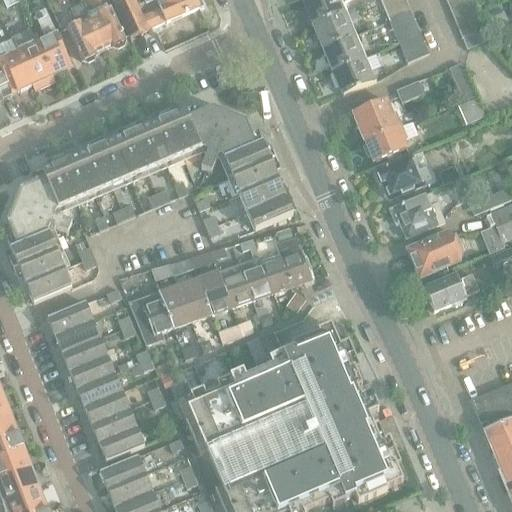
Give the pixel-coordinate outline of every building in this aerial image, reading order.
[(162,0),(156,3),(159,11),(141,19),(132,0),(110,0),(130,42),(149,34),(148,33),(167,25),(168,26),(184,18),(199,11),(203,10),(198,0),(162,0)] [(308,17),(314,29),(347,16),(343,5),(353,1),(352,0),(317,0),(304,6),(308,17)] [(378,0),(383,11),(405,2),(404,0),(378,0)] [(444,0),(448,9),(469,0),(444,0)] [(469,0),(448,9),(453,20),(475,11),(470,0),(469,0)] [(383,11),(388,22),(410,13),(405,2),(383,11)] [(106,5),(86,15),(105,54),(112,50),(118,52),(125,49),(127,44),(112,12),(110,12),(106,5)] [(40,7),(31,11),(34,18),(43,14),(40,7)] [(96,58),(105,54),(86,15),(83,7),(70,14),(76,27),(67,31),(82,63),(89,66),(94,63),(96,58)] [(199,11),(187,17),(184,18),(168,26),(166,26),(171,35),(203,21),(199,11)] [(453,20),(458,31),(479,22),(475,11),(453,20)] [(45,43),(37,47),(52,79),(53,78),(72,69),(45,13),(43,14),(34,18),(45,43)] [(388,22),(393,32),(414,23),(410,13),(388,22)] [(314,29),(323,52),(356,39),(347,16),(314,29)] [(458,31),(462,42),(484,33),(479,22),(458,31)] [(397,44),(419,34),(414,23),(393,32),(397,44)] [(11,43),(32,88),(35,94),(55,84),(53,78),(52,79),(37,47),(31,33),(11,42),(11,43)] [(489,44),(484,33),(462,42),(467,53),(489,44)] [(397,44),(402,55),(424,45),(419,34),(397,44)] [(323,52),(333,75),(366,62),(356,39),(323,52)] [(0,70),(10,92),(13,97),(32,88),(11,43),(0,48),(0,70)] [(429,57),(424,45),(402,55),(407,66),(429,57)] [(375,85),(366,62),(333,75),(343,99),(375,85)] [(0,96),(10,92),(0,70),(0,103),(1,103),(0,100),(0,96)] [(417,85),(396,94),(401,107),(423,98),(417,85)] [(484,120),(475,101),(456,109),(465,128),(484,120)] [(353,118),(365,147),(400,132),(395,119),(392,120),(386,104),(353,118)] [(12,213),(7,225),(17,250),(10,252),(33,307),(71,291),(48,234),(50,230),(67,236),(71,226),(54,220),(56,214),(203,152),(208,154),(201,172),(211,176),(218,158),(223,160),(255,234),(293,218),(262,146),(256,149),(245,125),(233,120),(225,116),(212,111),(188,122),(185,115),(42,176),(44,182),(20,193),(15,205),(12,213)] [(413,126),(400,132),(365,147),(366,150),(363,151),(367,161),(370,160),(373,166),(406,152),(403,146),(406,144),(405,143),(417,137),(413,126)] [(389,203),(434,185),(428,171),(418,175),(412,160),(375,175),(376,178),(375,181),(378,187),(380,187),(381,191),(383,190),(389,203)] [(454,169),(438,176),(444,189),(460,182),(454,169)] [(176,192),(180,201),(189,197),(185,188),(176,192)] [(153,213),(171,205),(167,194),(148,202),(153,213)] [(474,220),(504,207),(499,195),(469,208),(474,220)] [(406,242),(444,226),(432,196),(390,214),(396,228),(400,227),(406,242)] [(195,206),(199,216),(212,210),(208,200),(195,206)] [(502,246),(511,242),(511,208),(490,218),(502,246)] [(118,227),(136,220),(132,209),(113,217),(118,227)] [(100,235),(109,231),(105,220),(95,224),(100,235)] [(202,225),(206,233),(218,228),(214,220),(202,225)] [(305,227),(294,231),(296,235),(307,231),(308,231),(306,227),(305,227)] [(221,237),(218,228),(206,233),(209,242),(221,237)] [(290,231),(276,235),(279,246),(293,241),(290,231)] [(437,240),(406,252),(408,255),(419,282),(449,269),(457,266),(460,257),(452,239),(444,236),(437,240)] [(261,269),(258,261),(271,299),(313,284),(295,241),(275,248),(281,263),(261,269)] [(86,274),(96,270),(88,252),(78,256),(86,274)] [(215,254),(212,255),(214,264),(226,260),(224,252),(215,254)] [(497,277),(511,270),(511,252),(490,262),(497,277)] [(212,255),(190,262),(193,272),(215,265),(214,264),(212,255)] [(258,261),(237,268),(251,306),(271,299),(258,261)] [(179,265),(171,267),(174,278),(182,276),(179,265)] [(174,278),(171,267),(162,270),(165,281),(174,278)] [(237,268),(217,275),(231,313),(251,306),(237,268)] [(217,275),(197,283),(210,320),(231,313),(217,275)] [(465,300),(478,294),(472,280),(459,285),(456,278),(423,291),(433,316),(449,309),(455,310),(462,308),(465,303),(466,303),(465,300)] [(197,283),(177,290),(190,328),(210,320),(197,283)] [(177,290),(159,296),(172,334),(190,328),(177,290)] [(116,294),(105,299),(109,307),(120,303),(116,294)] [(296,295),(286,309),(296,316),(306,303),(296,295)] [(161,338),(172,334),(159,296),(128,307),(145,350),(164,344),(161,338)] [(47,322),(55,341),(92,326),(85,307),(47,322)] [(269,316),(259,320),(263,330),(273,326),(269,316)] [(116,325),(120,335),(131,331),(127,321),(116,325)] [(55,341),(62,359),(100,344),(92,326),(55,341)] [(192,402),(178,408),(199,458),(207,455),(222,491),(214,494),(222,511),(311,511),(329,504),(332,510),(346,504),(345,502),(354,498),(358,506),(387,494),(386,491),(403,484),(396,468),(401,466),(389,439),(384,441),(377,424),(372,427),(357,391),(362,389),(355,372),(360,370),(348,343),(339,347),(331,329),(317,335),(318,337),(291,349),(293,354),(284,358),(283,356),(269,362),(271,368),(245,379),(243,374),(216,385),(219,391),(205,397),(203,391),(190,396),(192,402)] [(134,339),(131,331),(120,335),(124,343),(134,339)] [(267,362),(258,341),(246,346),(256,368),(267,362)] [(209,342),(199,346),(203,356),(212,352),(209,342)] [(62,359),(69,377),(107,361),(100,344),(62,359)] [(193,346),(180,350),(185,363),(197,358),(193,346)] [(136,358),(140,369),(151,364),(147,354),(136,358)] [(69,377),(76,395),(114,379),(107,361),(69,377)] [(131,363),(118,369),(120,375),(131,371),(134,369),(131,363)] [(154,372),(151,364),(140,369),(143,376),(154,372)] [(202,367),(194,370),(198,379),(206,375),(202,367)] [(169,378),(161,382),(166,392),(174,388),(169,378)] [(76,395),(84,412),(122,397),(114,379),(76,395)] [(487,425),(489,431),(490,433),(511,423),(511,389),(473,405),(482,427),(487,425)] [(145,397),(149,405),(160,401),(156,392),(145,397)] [(2,396),(0,396),(0,418),(10,415),(2,396)] [(84,412),(91,430),(129,415),(122,397),(84,412)] [(164,410),(160,401),(149,405),(153,415),(164,410)] [(10,415),(0,418),(0,440),(17,434),(10,415)] [(91,430),(98,447),(136,432),(129,415),(91,430)] [(484,433),(493,456),(511,448),(511,423),(490,433),(489,431),(484,433)] [(163,442),(175,437),(171,427),(159,432),(163,442)] [(144,450),(136,432),(98,447),(106,465),(144,450)] [(0,440),(0,462),(24,453),(17,434),(0,440)] [(182,453),(178,444),(167,449),(171,458),(182,453)] [(511,448),(493,456),(501,477),(511,472),(511,448)] [(24,453),(0,462),(0,484),(32,472),(24,453)] [(137,461),(107,473),(99,476),(107,494),(145,479),(137,461)] [(178,475),(182,484),(192,480),(189,471),(178,475)] [(0,484),(0,505),(2,505),(39,491),(32,472),(0,484)] [(500,477),(509,498),(511,497),(511,472),(501,477),(502,477),(500,477)] [(107,494),(108,497),(113,511),(114,511),(152,497),(145,479),(107,494)] [(196,489),(192,480),(182,484),(185,493),(196,489)] [(39,491),(2,505),(4,511),(40,511),(46,510),(39,491)] [(215,496),(209,498),(211,505),(217,503),(215,496)] [(114,511),(158,511),(152,497),(114,511)]
